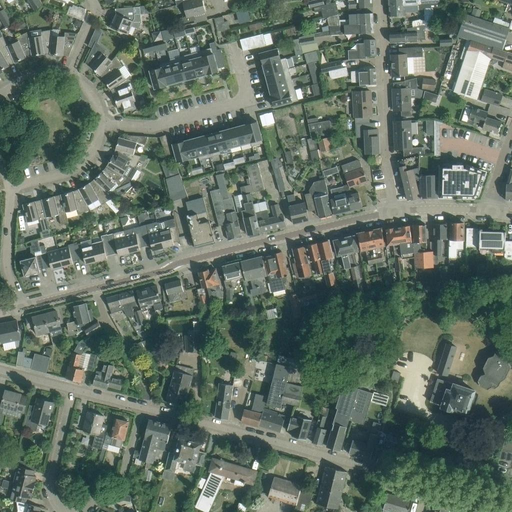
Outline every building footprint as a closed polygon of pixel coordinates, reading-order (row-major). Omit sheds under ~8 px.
[(43,5),(40,0),(28,0),(34,10),(43,5)] [(205,12),(202,0),(195,0),(191,1),(184,3),(187,16),(180,18),(182,24),(196,20),(194,15),(205,12)] [(373,7),(372,0),(348,0),(349,8),(373,7)] [(158,2),(151,4),(153,11),(160,9),(158,2)] [(279,2),(271,4),(273,10),(280,9),(279,2)] [(324,4),(313,7),(314,12),(337,6),(335,2),(324,4)] [(425,10),(425,4),(418,4),(389,6),(389,16),(406,16),(406,11),(425,10)] [(82,20),(86,13),(86,9),(79,6),(79,7),(73,5),(72,7),(70,6),(67,14),(82,20)] [(140,7),(134,7),(126,8),(127,15),(125,18),(116,15),(114,20),(113,19),(109,27),(119,32),(119,30),(128,34),(132,26),(139,29),(141,23),(140,7)] [(474,8),(471,15),(479,18),(482,11),(474,8)] [(11,19),(5,9),(0,11),(0,16),(6,27),(13,23),(11,19)] [(374,24),(373,13),(348,14),(349,20),(338,21),(338,26),(374,24)] [(502,50),(509,28),(466,14),(458,36),(467,39),(463,52),(467,54),(466,55),(474,58),(476,54),(482,56),(486,45),(502,50)] [(228,21),(227,21),(226,21),(225,16),(215,18),(218,31),(230,28),(228,21)] [(23,21),(17,25),(21,30),(27,26),(23,21)] [(261,21),(249,24),(251,30),(263,27),(261,21)] [(374,33),(374,24),(338,26),(338,27),(329,27),(329,30),(329,35),(374,33)] [(425,41),(425,25),(408,28),(408,32),(390,33),(390,43),(425,41)] [(183,26),(173,29),(175,37),(175,38),(186,36),(184,30),(183,26)] [(194,27),(184,30),(186,36),(196,33),(194,27)] [(50,54),(52,35),(53,29),(40,31),(40,30),(39,29),(29,30),(28,32),(29,37),(28,37),(31,56),(45,54),(50,54)] [(173,29),(161,31),(163,40),(164,40),(175,37),(173,29)] [(0,71),(14,63),(7,46),(0,30),(0,71)] [(162,39),(160,31),(153,33),(155,41),(162,39)] [(31,56),(28,37),(29,37),(28,32),(17,37),(18,41),(7,46),(14,63),(27,58),(31,56)] [(69,57),(78,33),(65,32),(64,36),(52,35),(50,54),(63,55),(69,57)] [(240,39),(240,40),(243,51),(260,47),(266,45),(264,34),(240,39)] [(112,61),(102,53),(105,49),(97,42),(98,40),(92,37),(88,46),(93,48),(85,64),(90,67),(100,75),(112,61)] [(376,56),(375,39),(365,40),(365,44),(359,44),(360,50),(348,50),(349,60),(366,59),(366,56),(376,56)] [(165,43),(155,46),(156,52),(167,49),(165,43)] [(260,54),(262,64),(281,59),(280,59),(278,49),(273,50),(271,44),(266,45),(260,47),(261,53),(260,54)] [(511,53),(508,52),(507,52),(502,50),(486,45),(482,56),(490,58),(489,63),(493,64),(497,62),(498,59),(505,61),(502,67),(511,70),(511,53)] [(212,47),(201,50),(207,74),(218,71),(212,47)] [(407,76),(406,57),(423,57),(422,47),(402,48),(402,54),(391,54),(392,76),(407,76)] [(207,74),(201,50),(200,50),(201,51),(191,54),(197,77),(207,74)] [(479,92),(489,63),(490,58),(482,56),(476,54),(474,58),(466,55),(467,54),(463,52),(461,58),(464,60),(454,91),(477,99),(479,92)] [(197,77),(191,54),(180,56),(186,80),(197,77)] [(126,80),(126,79),(119,69),(123,67),(116,56),(112,61),(100,75),(103,79),(111,90),(126,80)] [(186,80),(180,56),(169,59),(170,61),(176,82),(186,80)] [(286,58),(280,59),(281,59),(262,64),(263,65),(266,75),(289,68),(286,58)] [(343,68),(341,60),(320,65),(322,73),(330,71),(343,68)] [(170,61),(159,64),(160,68),(161,67),(166,86),(166,85),(176,82),(170,61)] [(160,68),(150,70),(155,89),(166,86),(161,67),(160,68)] [(292,79),(289,68),(266,75),(269,85),(292,79)] [(343,68),(330,71),(332,79),(348,76),(346,68),(343,68)] [(376,84),(375,68),(365,68),(365,71),(352,72),(353,83),(360,83),(360,88),(366,88),(366,85),(376,84)] [(137,93),(135,87),(131,76),(126,79),(126,80),(111,90),(113,95),(118,107),(121,106),(123,112),(136,108),(134,102),(136,101),(133,94),(137,93)] [(411,109),(410,89),(417,89),(417,78),(404,81),(405,89),(393,89),(394,110),(402,110),(402,116),(411,116),(410,109),(411,109)] [(423,78),(421,88),(433,90),(435,80),(423,78)] [(294,89),(292,79),(269,85),(271,95),(271,96),(295,89),(294,89)] [(318,84),(312,86),(315,96),(321,94),(318,84)] [(298,100),(295,89),(271,96),(274,106),(298,100)] [(483,94),(479,92),(477,99),(499,106),(503,95),(484,89),(483,94)] [(372,116),(370,91),(353,92),(355,123),(370,123),(369,116),(372,116)] [(436,103),(438,96),(438,95),(425,91),(423,97),(423,99),(436,103)] [(486,117),(488,112),(472,107),(469,119),(484,124),(482,128),(498,133),(498,132),(500,132),(501,128),(500,127),(502,122),(486,117)] [(272,112),(259,115),(262,126),(275,123),(272,112)] [(257,121),(246,124),(251,142),(252,146),(263,143),(257,121)] [(323,121),(309,124),(312,138),(326,135),(323,121)] [(411,149),(410,121),(394,121),(395,149),(403,149),(404,159),(407,158),(419,155),(420,149),(411,149)] [(251,142),(246,124),(246,125),(236,127),(241,145),(251,142)] [(241,145),(236,127),(225,130),(230,147),(241,145)] [(379,153),(378,129),(365,130),(365,137),(364,137),(365,153),(379,153)] [(230,147),(225,130),(215,133),(220,150),(230,147)] [(220,150),(215,133),(205,136),(210,157),(221,154),(220,150)] [(134,154),(137,142),(145,145),(148,136),(128,135),(127,139),(119,137),(115,150),(133,155),(134,154)] [(172,154),(169,144),(166,135),(160,137),(166,156),(172,154)] [(210,157),(205,136),(194,139),(199,156),(198,156),(199,160),(210,157)] [(329,137),(319,139),(321,151),(332,149),(329,137)] [(199,156),(194,139),(184,141),(189,159),(198,156),(199,156)] [(189,159),(184,141),(173,144),(178,162),(189,159)] [(134,168),(141,156),(134,154),(133,155),(115,150),(113,154),(107,166),(123,176),(123,175),(131,180),(137,169),(134,168)] [(318,150),(310,152),(312,160),(320,158),(318,150)] [(415,178),(419,177),(419,176),(419,162),(419,155),(407,158),(404,159),(399,160),(398,160),(400,171),(401,171),(408,200),(420,197),(415,178)] [(367,181),(363,168),(362,168),(360,161),(357,159),(342,165),(348,184),(349,187),(367,181)] [(246,165),(251,185),(252,192),(264,190),(258,163),(246,165)] [(440,167),(440,197),(448,197),(448,190),(452,190),(452,197),(452,198),(463,198),(463,197),(463,190),(467,190),(467,197),(474,198),(478,195),(481,184),(476,183),(478,179),(483,180),(485,172),(467,165),(466,168),(463,168),(463,164),(453,164),(453,168),(440,167)] [(136,183),(131,180),(123,175),(123,176),(107,166),(103,170),(94,179),(107,193),(107,192),(113,198),(126,193),(136,183)] [(279,167),(273,168),(276,180),(283,178),(279,167)] [(328,170),(323,171),(325,177),(339,172),(337,167),(328,170)] [(166,178),(171,201),(188,196),(180,173),(166,178)] [(242,237),(225,173),(216,176),(222,197),(212,200),(219,226),(224,224),(228,240),(242,237)] [(434,197),(433,175),(426,176),(419,176),(419,177),(420,197),(434,197)] [(113,198),(107,192),(107,193),(94,179),(90,182),(78,189),(87,205),(88,205),(91,210),(101,204),(113,198)] [(332,215),(327,195),(328,192),(325,179),(314,181),(309,191),(310,193),(305,194),(309,211),(315,210),(316,215),(319,214),(320,218),(332,215)] [(362,207),(358,192),(351,194),(349,187),(348,184),(344,185),(344,186),(348,195),(351,210),(362,207)] [(255,213),(250,193),(252,192),(251,185),(240,187),(242,195),(235,197),(238,211),(242,211),(246,225),(248,235),(259,232),(254,213),(255,213)] [(351,210),(348,195),(344,186),(331,190),(333,199),(330,199),(334,214),(351,210)] [(87,205),(78,189),(73,191),(60,194),(65,213),(66,212),(78,209),(79,213),(91,210),(88,205),(87,205)] [(309,220),(305,202),(296,204),(293,193),(287,195),(294,224),(309,220)] [(65,213),(60,194),(41,199),(46,217),(47,217),(59,214),(61,224),(68,223),(66,212),(65,213)] [(194,214),(187,216),(195,248),(215,243),(203,197),(189,201),(190,203),(187,204),(189,210),(193,208),(194,214)] [(50,229),(47,217),(46,217),(41,199),(23,204),(27,222),(40,219),(43,231),(40,232),(42,239),(52,236),(50,229)] [(286,226),(283,216),(283,215),(280,215),(278,204),(271,206),(274,217),(269,218),(266,210),(255,213),(254,213),(259,232),(286,226)] [(145,212),(137,214),(139,222),(144,221),(146,216),(145,212)] [(179,239),(176,226),(174,219),(157,223),(164,248),(174,245),(173,240),(179,239)] [(164,248),(157,223),(141,227),(145,244),(151,242),(153,250),(164,248)] [(427,252),(426,226),(426,225),(426,224),(425,224),(425,223),(413,224),(414,241),(414,254),(415,268),(433,267),(433,251),(427,252)] [(441,255),(441,239),(447,239),(447,234),(447,223),(440,223),(440,224),(434,224),(434,234),(434,255),(441,255)] [(463,249),(463,240),(464,233),(464,223),(450,223),(450,239),(449,239),(449,258),(456,258),(457,249),(463,249)] [(414,241),(412,241),(410,225),(408,225),(408,224),(397,226),(397,227),(402,256),(414,254),(414,241)] [(402,256),(397,227),(397,226),(387,227),(387,228),(386,229),(387,239),(388,244),(393,244),(397,270),(403,269),(402,256)] [(145,244),(141,227),(124,232),(130,253),(140,250),(139,245),(145,244)] [(383,260),(380,246),(385,245),(383,238),(381,228),(369,231),(376,262),(377,267),(384,265),(382,261),(383,260)] [(511,240),(505,241),(505,232),(482,231),(482,229),(475,229),(475,228),(467,228),(466,238),(466,246),(479,246),(479,247),(494,248),(494,252),(505,253),(504,259),(511,259),(511,240)] [(376,262),(369,231),(358,233),(360,243),(361,250),(365,249),(368,263),(376,262)] [(130,253),(124,232),(108,236),(112,252),(118,251),(119,255),(130,253)] [(112,252),(108,236),(107,234),(101,236),(103,242),(92,244),(97,261),(107,258),(106,254),(112,252)] [(357,265),(354,251),(358,250),(357,245),(354,235),(353,236),(352,234),(348,236),(348,237),(343,238),(352,273),(357,293),(363,291),(360,278),(362,277),(359,264),(357,265)] [(352,273),(343,238),(340,239),(340,237),(335,239),(335,240),(334,240),(336,250),(337,255),(342,254),(345,268),(346,275),(352,273)] [(45,266),(40,246),(38,240),(31,241),(32,245),(30,246),(32,257),(20,260),(24,276),(40,272),(40,270),(46,268),(45,266)] [(332,271),(328,258),(333,257),(329,240),(317,243),(324,274),(327,285),(336,283),(333,271),(332,271)] [(78,258),(75,245),(74,243),(68,245),(69,247),(58,250),(63,266),(73,263),(72,259),(78,258)] [(324,274),(317,243),(306,245),(310,261),(314,260),(317,274),(321,273),(322,275),(324,274)] [(97,261),(92,244),(82,247),(81,244),(75,245),(78,258),(84,256),(86,264),(97,261)] [(63,266),(58,250),(47,252),(45,245),(40,246),(45,266),(51,265),(52,269),(63,266)] [(311,275),(306,256),(304,246),(293,249),(295,258),(296,264),(294,265),(297,278),(311,275)] [(288,275),(284,261),(282,251),(272,254),(272,255),(270,255),(269,254),(267,255),(266,256),(264,256),(273,293),(286,290),(284,282),(287,282),(285,276),(287,276),(287,275),(288,275)] [(267,275),(265,266),(262,256),(252,259),(259,287),(260,293),(266,292),(265,285),(262,276),(267,275)] [(259,287),(252,259),(241,261),(243,271),(246,280),(251,278),(253,288),(259,287)] [(234,304),(232,288),(233,287),(231,279),(243,276),(241,272),(239,262),(223,266),(225,276),(226,279),(224,279),(225,284),(226,289),(227,289),(228,303),(234,304)] [(221,290),(218,279),(216,269),(208,271),(208,270),(199,272),(202,282),(203,288),(198,289),(201,304),(207,303),(204,287),(207,287),(210,297),(214,296),(215,299),(220,298),(219,296),(222,295),(223,294),(222,291),(221,290)] [(390,271),(384,273),(386,284),(393,282),(390,271)] [(177,293),(184,291),(181,280),(165,284),(168,294),(170,302),(179,299),(177,293)] [(162,308),(159,296),(157,286),(137,291),(139,301),(141,308),(154,304),(155,309),(162,308)] [(136,305),(135,300),(136,300),(133,290),(118,294),(122,308),(123,308),(127,316),(134,314),(132,306),(136,305)] [(327,293),(316,296),(318,302),(329,300),(327,293)] [(122,308),(118,294),(107,298),(109,308),(111,312),(119,310),(119,309),(122,308)] [(292,309),(300,307),(297,295),(289,296),(292,309)] [(89,326),(88,322),(94,320),(91,309),(88,310),(86,303),(72,307),(76,320),(67,323),(69,330),(77,328),(78,332),(86,328),(91,335),(103,328),(98,320),(89,326)] [(140,310),(134,311),(139,325),(145,323),(140,310)] [(61,328),(59,320),(57,311),(45,314),(49,331),(61,328)] [(264,313),(257,315),(258,322),(266,320),(264,313)] [(49,331),(45,314),(33,317),(26,319),(29,327),(35,326),(37,334),(49,331)] [(21,339),(17,320),(0,323),(0,340),(1,340),(1,343),(21,339)] [(200,334),(185,335),(185,351),(201,350),(200,334)] [(79,342),(72,352),(68,368),(66,378),(81,382),(84,372),(85,368),(93,370),(97,355),(91,353),(91,354),(83,352),(88,346),(84,339),(79,342)] [(142,341),(132,347),(133,348),(135,351),(145,346),(142,341)] [(447,344),(437,372),(443,374),(447,375),(450,366),(456,347),(447,344)] [(99,349),(96,359),(102,360),(105,351),(99,349)] [(481,375),(478,381),(480,386),(487,389),(491,387),(494,388),(498,386),(500,381),(505,378),(510,368),(508,362),(509,356),(499,350),(495,352),(493,356),(488,357),(483,368),(485,373),(481,375)] [(19,351),(16,365),(23,366),(25,352),(19,351)] [(38,371),(42,355),(35,353),(31,369),(38,371)] [(46,373),(49,363),(50,357),(42,355),(38,371),(46,373)] [(281,357),(279,364),(290,367),(302,370),(304,362),(300,361),(299,363),(288,360),(289,359),(281,357)] [(123,380),(111,377),(113,366),(105,363),(102,372),(97,371),(93,385),(107,388),(108,386),(121,389),(123,380)] [(268,397),(267,403),(280,407),(282,400),(285,385),(290,367),(279,364),(277,364),(268,397)] [(187,397),(190,384),(194,369),(178,365),(176,371),(174,370),(169,392),(167,401),(185,406),(187,397)] [(290,367),(285,385),(297,388),(302,370),(290,367)] [(303,375),(302,383),(310,384),(311,376),(303,375)] [(320,379),(318,387),(327,389),(329,380),(320,379)] [(430,400),(430,401),(442,405),(442,406),(453,410),(453,409),(467,413),(468,410),(473,412),(478,395),(473,393),(474,391),(441,380),(438,379),(434,390),(431,400),(430,400)] [(149,396),(145,389),(141,381),(135,384),(143,398),(149,399),(149,396)] [(230,409),(233,385),(219,383),(215,416),(228,419),(230,409)] [(347,427),(349,419),(358,388),(343,384),(336,407),(338,408),(333,423),(334,424),(327,446),(340,450),(340,448),(341,448),(343,439),(347,427)] [(285,385),(282,400),(298,404),(302,389),(297,388),(285,385)] [(373,393),(358,388),(349,419),(363,424),(373,393)] [(24,412),(26,407),(28,397),(21,395),(21,394),(6,390),(2,403),(0,402),(0,426),(1,426),(4,407),(24,412)] [(386,405),(389,397),(374,392),(373,394),(373,393),(371,400),(386,405)] [(244,410),(241,422),(250,424),(258,426),(259,426),(259,425),(262,414),(265,403),(267,403),(268,397),(256,394),(252,412),(244,410)] [(48,424),(51,412),(53,402),(38,398),(33,417),(27,415),(24,427),(37,430),(39,421),(48,424)] [(323,428),(326,417),(327,417),(329,408),(322,406),(312,442),(323,445),(327,429),(323,428)] [(262,414),(259,425),(280,432),(286,415),(264,408),(262,414)] [(101,449),(107,425),(102,423),(104,415),(88,411),(83,431),(96,434),(92,447),(101,449)] [(292,436),(306,440),(311,420),(298,416),(297,417),(292,415),(287,429),(293,431),(292,436)] [(106,434),(105,441),(111,443),(111,445),(112,445),(121,448),(124,439),(124,440),(129,422),(127,421),(128,420),(123,419),(122,420),(115,418),(113,428),(113,429),(111,429),(109,435),(106,434)] [(153,453),(159,429),(155,428),(157,421),(149,419),(141,451),(135,450),(133,457),(139,458),(139,459),(146,461),(149,457),(150,452),(153,453)] [(165,451),(167,443),(167,442),(169,436),(172,425),(157,421),(155,428),(159,429),(153,453),(150,452),(149,457),(146,461),(157,464),(160,450),(165,451)] [(370,459),(376,442),(378,434),(379,432),(381,424),(373,422),(367,444),(353,440),(349,453),(370,459)] [(395,456),(399,444),(391,441),(387,453),(381,451),(385,439),(381,435),(378,434),(376,442),(370,459),(377,461),(377,462),(392,467),(395,456)] [(202,466),(205,453),(198,451),(200,443),(180,438),(176,454),(169,452),(167,462),(165,470),(175,472),(178,460),(185,462),(184,469),(194,471),(195,464),(202,466)] [(511,442),(504,443),(499,459),(511,461),(511,442)] [(196,507),(206,511),(224,474),(236,478),(234,484),(244,485),(246,481),(253,483),(256,472),(213,459),(210,468),(210,471),(212,471),(196,507)] [(35,481),(36,476),(33,475),(34,473),(30,472),(31,470),(35,471),(35,470),(27,468),(21,467),(18,466),(13,483),(34,488),(36,481),(35,481)] [(338,509),(345,481),(347,472),(326,466),(316,503),(338,509)] [(145,470),(143,480),(150,481),(152,471),(145,470)] [(96,472),(94,480),(100,481),(103,474),(96,472)] [(296,501),(300,489),(301,485),(274,477),(271,486),(268,496),(272,498),(271,500),(273,501),(274,498),(296,505),(296,501)] [(33,494),(34,488),(13,483),(3,480),(1,488),(12,490),(10,499),(17,501),(22,502),(23,497),(30,499),(32,494),(33,494)] [(83,485),(82,489),(83,491),(87,492),(90,491),(90,487),(89,485),(86,484),(83,485)] [(71,487),(59,494),(65,505),(69,506),(77,503),(80,502),(71,487)] [(313,493),(300,489),(296,501),(309,505),(313,493)] [(408,511),(412,500),(387,493),(385,503),(383,509),(393,511),(408,511)] [(39,511),(41,507),(37,506),(22,502),(17,501),(18,510),(17,511),(39,511)] [(469,511),(471,507),(455,502),(452,511),(469,511)]
